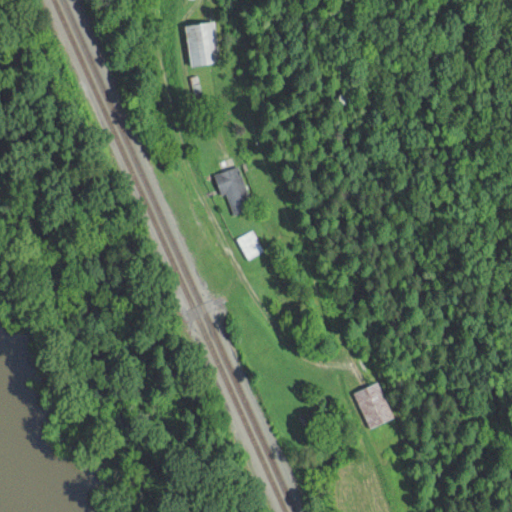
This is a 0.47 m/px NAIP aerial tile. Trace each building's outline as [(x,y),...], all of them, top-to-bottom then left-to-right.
[(182,27),(187,68),(222,64),(217,22),(182,27)] [(238,166),(212,176),(218,195),(224,193),(232,216),(253,209),(238,166)] [(265,253),(252,232),(237,241),(250,262),(265,253)] [(285,386),(265,352),(258,356),(277,391),(285,386)] [(394,419),(379,382),(353,393),(368,429),(394,419)]
